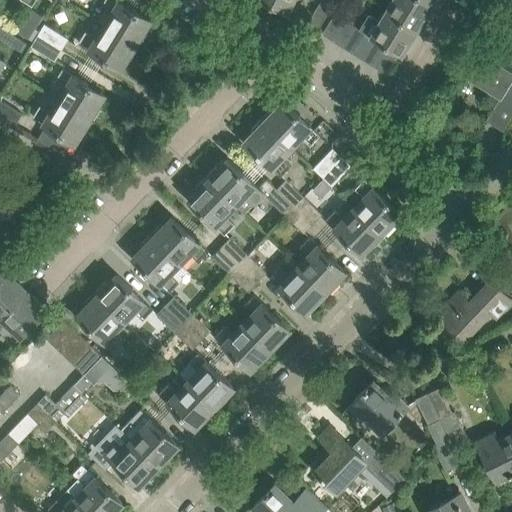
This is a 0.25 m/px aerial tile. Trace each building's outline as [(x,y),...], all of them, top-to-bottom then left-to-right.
[(146,33),(143,31),(150,19),(119,0),(104,0),(101,5),(113,12),(105,24),(139,45),(146,33)] [(264,0),(288,13),(289,12),(288,11),(293,0),(264,0)] [(317,30),(333,4),(326,0),(320,0),(306,23),(316,29),(317,30)] [(433,6),(434,5),(425,0),(389,0),(384,9),(417,30),(418,31),(419,29),(418,28),(432,5),(433,6)] [(30,7),(17,29),(29,37),(35,27),(42,15),(30,7)] [(369,13),(360,28),(365,31),(368,33),(368,34),(375,38),(385,44),(397,52),(402,55),(403,54),(402,53),(417,30),(384,9),(378,18),(369,13)] [(345,19),(335,13),(322,33),(332,39),(345,19)] [(355,25),(345,19),(332,39),(342,45),(355,25)] [(0,24),(0,38),(6,42),(12,32),(0,24)] [(40,31),(38,34),(62,49),(68,39),(68,38),(45,24),(40,31)] [(79,41),(121,67),(128,55),(131,58),(139,45),(105,24),(97,37),(86,30),(79,41)] [(352,52),(365,31),(360,28),(355,25),(342,45),(352,52)] [(352,52),(362,58),(375,38),(368,34),(368,33),(365,31),(352,52)] [(34,40),(31,45),(55,60),(56,58),(62,49),(38,34),(34,40)] [(362,58),(372,64),(385,44),(375,38),(362,58)] [(397,52),(385,44),(372,64),(385,72),(397,52)] [(511,68),(484,51),(469,76),(505,99),(491,123),(501,129),(503,130),(511,114),(511,68)] [(62,68),(55,79),(67,87),(59,99),(93,120),(100,108),(97,106),(104,94),(62,68)] [(22,113),(0,99),(0,114),(15,124),(22,113)] [(40,104),(33,116),(75,142),(82,130),(85,132),(93,120),(59,99),(51,111),(40,104)] [(319,134),(284,100),(274,110),(271,108),(262,117),(291,145),(301,135),(310,144),(319,134)] [(252,128),(255,131),(245,141),(280,175),(289,165),(280,156),(291,145),(262,117),(252,128)] [(323,176),(342,156),(333,147),(313,167),(323,176)] [(351,165),(342,156),(323,176),(332,185),(351,165)] [(216,166),(206,175),(235,203),(245,212),(263,192),(228,158),(219,168),(216,166)] [(196,186),(199,189),(189,199),(225,233),(235,222),(225,214),(235,203),(206,175),(196,186)] [(266,178),(258,187),(263,192),(268,197),(267,197),(286,215),(295,205),(276,188),(266,178)] [(364,196),(355,205),(385,234),(393,225),(391,222),(400,212),(365,178),(356,187),(364,196)] [(286,179),(276,188),(295,205),(304,196),(286,179)] [(304,196),(295,205),(313,223),(322,213),(304,196)] [(295,205),(286,215),(304,232),(313,223),(295,205)] [(374,245),(385,234),(355,205),(344,216),(340,211),(335,207),(325,217),(326,218),(361,252),(371,242),(374,245)] [(172,216),(163,226),(160,224),(151,233),(180,261),(189,252),(198,261),(208,250),(172,216)] [(140,244),(143,247),(134,257),(169,291),(178,282),(169,273),(180,261),(151,233),(140,244)] [(230,236),(221,246),(239,263),(248,254),(230,236)] [(310,253),(300,263),(329,292),(338,283),(335,280),(345,270),(309,236),(301,245),(305,249),(310,253)] [(221,246),(212,256),(230,273),(239,263),(221,246)] [(248,254),(239,263),(257,281),(266,272),(248,254)] [(239,263),(230,273),(248,291),(257,281),(239,263)] [(329,292),(300,263),(289,274),(279,265),(269,275),(306,310),(315,300),(318,303),(329,292)] [(8,271),(0,279),(0,309),(4,313),(26,289),(8,271)] [(104,281),(95,291),(124,319),(135,308),(144,317),(152,308),(117,274),(107,284),(104,281)] [(459,290),(436,314),(459,336),(462,339),(474,327),(490,310),(496,315),(511,298),(511,297),(508,294),(491,278),(490,279),(470,300),(459,290)] [(30,326),(31,327),(33,324),(34,324),(33,323),(46,309),(26,289),(4,313),(15,324),(13,326),(21,335),(30,326)] [(85,302),(88,304),(78,314),(113,347),(122,337),(114,330),(124,319),(95,291),(85,302)] [(254,311),(244,322),(274,350),(282,341),(279,338),(289,328),(253,293),(244,302),(254,311)] [(174,294),(165,304),(183,322),(193,312),(174,294)] [(165,304),(156,313),(174,331),(183,322),(165,304)] [(193,312),(183,322),(202,339),(211,330),(193,312)] [(41,332),(49,340),(67,321),(59,313),(40,332),(41,332)] [(49,340),(57,348),(75,329),(67,321),(49,340)] [(183,322),(174,331),(193,349),(202,339),(183,322)] [(214,333),(250,368),(260,358),(263,361),(274,350),(244,322),(234,333),(224,323),(214,333)] [(57,348),(66,356),(84,338),(75,329),(57,348)] [(66,356),(74,364),(92,345),(84,338),(66,356)] [(92,345),(74,364),(83,373),(102,354),(92,345)] [(199,370),(188,380),(218,408),(227,399),(224,396),(233,386),(197,351),(189,360),(199,370)] [(83,373),(74,384),(81,391),(92,380),(94,382),(96,380),(104,380),(113,388),(122,389),(130,380),(128,378),(102,354),(83,373)] [(139,367),(128,378),(130,380),(146,396),(157,385),(139,367)] [(353,404),(353,403),(384,431),(408,405),(408,404),(407,404),(397,395),(398,394),(397,393),(392,398),(374,381),(375,380),(374,379),(352,403),(353,404)] [(158,391),(194,426),(204,416),(207,419),(218,408),(188,380),(178,390),(168,381),(158,391)] [(0,395),(0,410),(2,412),(20,393),(11,384),(0,395)] [(56,403),(66,413),(69,416),(87,396),(81,391),(74,384),(56,403)] [(452,412),(439,387),(427,393),(448,436),(458,432),(462,440),(468,437),(454,410),(452,412)] [(46,393),(38,401),(47,410),(55,402),(46,393)] [(460,462),(448,436),(427,393),(416,398),(428,422),(426,423),(436,444),(433,448),(443,470),(460,462)] [(38,401),(28,412),(38,422),(47,430),(57,420),(47,410),(38,401)] [(141,408),(122,427),(133,438),(162,466),(171,456),(168,454),(178,444),(141,408)] [(38,422),(28,412),(9,432),(19,441),(38,422)] [(117,422),(96,444),(139,484),(148,474),(151,477),(162,466),(133,438),(122,427),(117,422)] [(315,468),(314,469),(338,491),(367,460),(329,424),(318,436),(333,450),(316,468),(315,468)] [(496,479),(511,470),(511,434),(511,432),(498,439),(494,431),(477,440),(496,479)] [(0,459),(1,460),(19,441),(9,432),(0,441),(0,459)] [(379,453),(367,466),(372,471),(393,491),(405,478),(379,453)] [(112,511),(122,502),(82,463),(72,473),(77,477),(68,487),(94,511),(112,511)] [(332,511),(307,487),(294,501),(275,482),(253,506),(259,511),(332,511)] [(94,511),(68,487),(48,508),(51,511),(94,511)] [(471,511),(460,490),(426,508),(428,511),(471,511)] [(383,506),(385,511),(401,511),(395,500),(383,506)]
